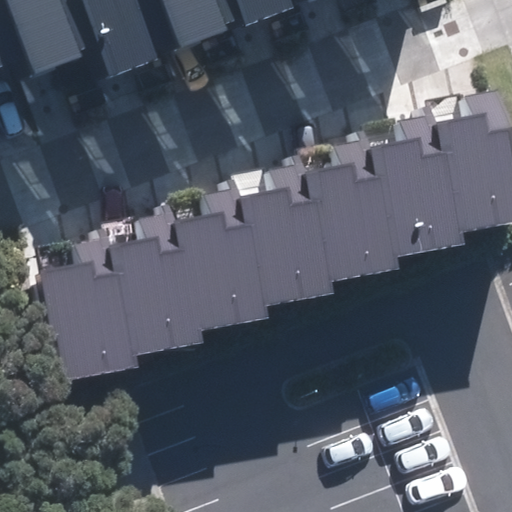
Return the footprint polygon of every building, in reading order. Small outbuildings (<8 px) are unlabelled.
[(0,0),(0,67),(28,58),(7,0),(0,0)] [(7,0),(28,58),(34,74),(82,57),(80,51),(97,46),(80,0),(7,0)] [(80,0),(97,46),(108,77),(181,51),(162,0),(80,0)] [(162,0),(181,51),(231,34),(227,22),(243,16),(237,0),(162,0)] [(237,0),(243,16),(246,24),(298,6),(295,0),(237,0)] [(42,270),(61,382),(137,369),(134,354),(202,342),(200,330),(268,318),(266,308),(336,296),(333,280),(398,269),(396,257),(466,245),(463,230),(511,221),(511,129),(504,85),(463,92),(467,116),(432,122),(430,114),(393,120),(398,143),(373,148),(370,130),(334,136),(339,166),(309,171),(306,153),(267,159),(273,192),(244,197),(241,183),(199,190),(204,217),(178,221),(174,202),(137,208),(142,238),(110,243),(109,234),(72,240),(76,264),(42,270)]
